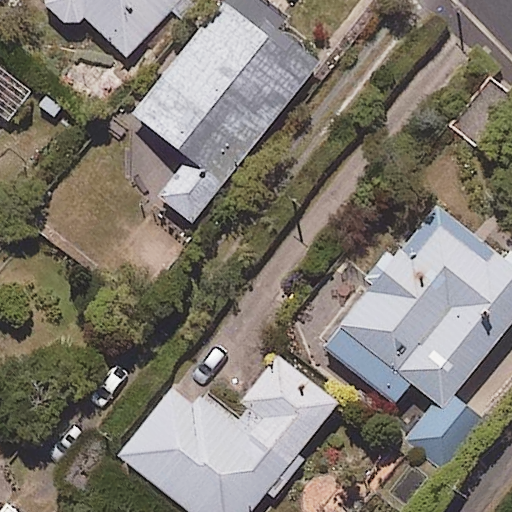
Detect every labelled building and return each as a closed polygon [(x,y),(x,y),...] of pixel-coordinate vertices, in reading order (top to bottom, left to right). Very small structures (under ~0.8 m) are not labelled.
[(41,0),(39,2),(72,33),(84,20),(127,61),(183,0),(41,0)] [(327,61),(252,0),(231,0),(132,123),(187,167),(159,201),(192,228),(327,61)] [(31,98),(0,73),(0,123),(7,129),(31,98)] [(511,109),(511,100),(489,83),(449,135),(477,156),(511,109)] [(504,265),(434,210),(320,354),(416,429),(405,442),(441,471),(482,420),(456,400),(511,328),(511,261),(509,259),(504,265)] [(262,511),(336,410),(275,366),(227,431),(174,393),(118,470),(175,511),(262,511)]
